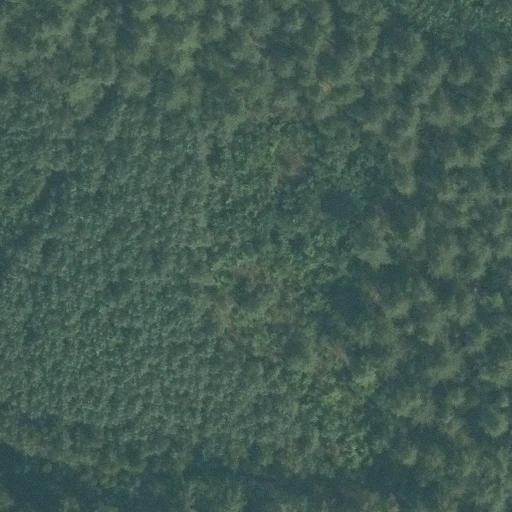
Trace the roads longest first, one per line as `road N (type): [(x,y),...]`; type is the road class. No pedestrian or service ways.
road 1 (track): [(383,511),(180,444),(134,452),(0,429)]
road 2 (track): [(392,511),(487,225),(511,216)]
